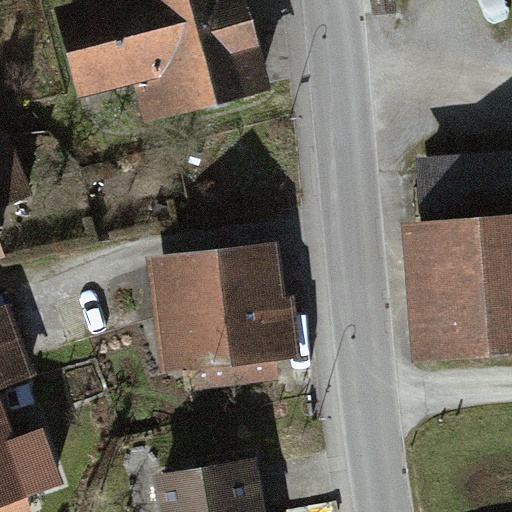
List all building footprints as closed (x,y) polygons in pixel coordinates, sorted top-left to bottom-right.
[(254,0),(114,0),(65,11),(86,107),(142,95),(150,129),(276,102),(254,0)] [(0,274),(17,268),(2,227),(45,211),(17,134),(0,140),(0,274)] [(432,223),(404,226),(417,365),(511,356),(511,157),(427,165),(432,223)] [(279,249),(158,268),(177,393),(310,372),(301,311),(289,310),(279,249)] [(0,390),(36,377),(11,313),(0,316),(0,390)] [(268,511),(261,466),(158,483),(162,511),(268,511)]
